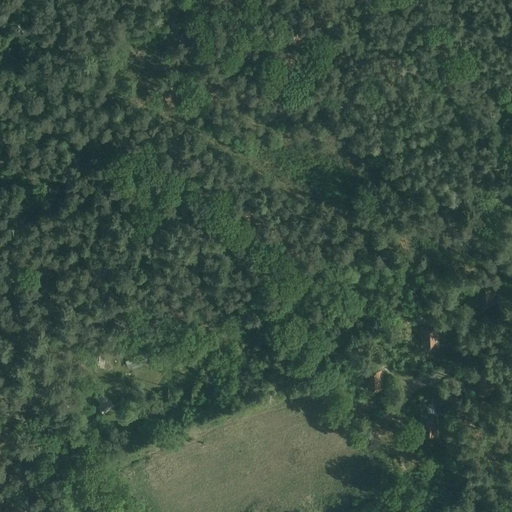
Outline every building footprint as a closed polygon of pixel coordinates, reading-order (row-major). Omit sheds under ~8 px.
[(480,305),(493,304),(494,304),(493,286),(479,286),(480,305)] [(423,329),(424,348),(438,347),(438,328),(423,329)] [(133,357),(125,360),(127,366),(135,362),(133,357)] [(368,371),(369,387),(369,389),(383,388),(381,370),(368,371)] [(479,395),(492,394),(493,394),(492,374),(479,375),(479,395)] [(113,404),(108,398),(107,398),(103,393),(97,398),(101,403),(98,406),(103,412),(113,404)] [(424,436),(437,435),(437,416),(423,417),(424,436)]
